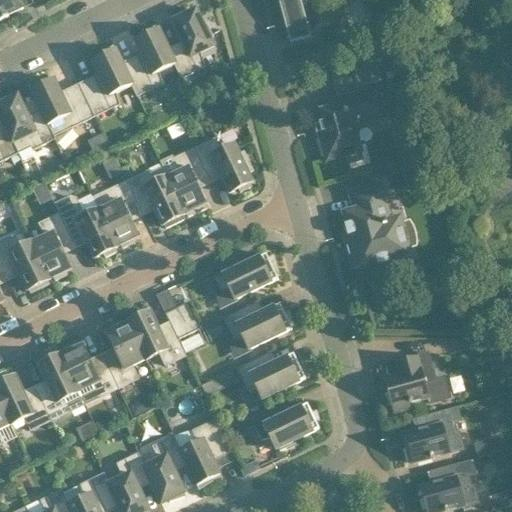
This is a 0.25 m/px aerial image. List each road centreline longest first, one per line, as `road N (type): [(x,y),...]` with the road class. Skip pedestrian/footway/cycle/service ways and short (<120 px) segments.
road 1 (residential): [(0,350),(305,202)]
road 2 (residential): [(359,449),(356,407),(305,202)]
road 3 (residential): [(305,202),(248,0)]
road 4 (residential): [(233,511),(359,449)]
road 5 (residential): [(0,60),(121,0)]
